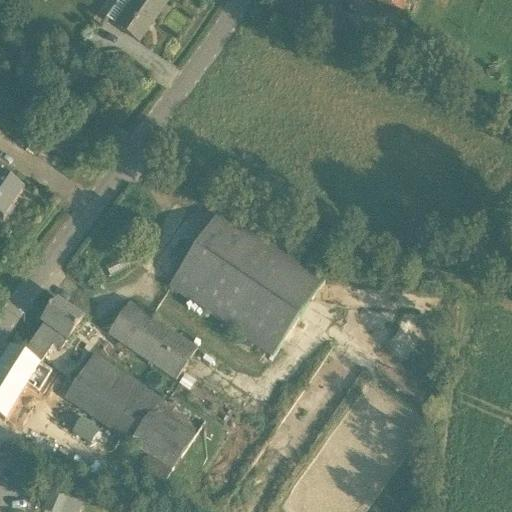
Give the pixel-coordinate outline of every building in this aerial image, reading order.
[(166,5),(159,0),(120,0),(118,4),(106,21),(116,27),(139,44),(166,5)] [(366,0),(390,8),(390,7),(402,11),(406,0),(366,0)] [(68,145),(60,139),(51,151),(60,157),(68,145)] [(0,219),(3,221),(22,193),(0,178),(0,172),(2,170),(0,168),(0,219)] [(323,283),(236,224),(220,213),(169,288),(273,358),(323,283)] [(0,363),(0,419),(17,430),(53,373),(41,366),(53,346),(64,353),(83,321),(57,302),(41,324),(44,326),(23,355),(10,347),(0,363)] [(108,337),(125,348),(175,382),(197,350),(129,305),(108,337)] [(200,429),(204,423),(163,395),(159,401),(94,357),(64,401),(173,476),(203,431),(200,429)] [(41,511),(81,511),(84,507),(50,493),(41,511)]
